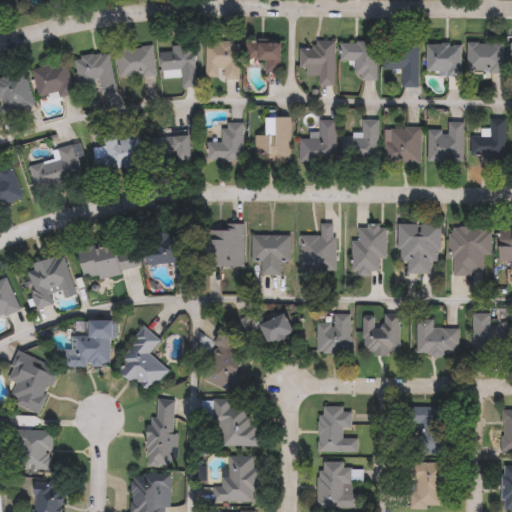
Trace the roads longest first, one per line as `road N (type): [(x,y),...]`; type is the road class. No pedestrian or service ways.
road 1 (residential): [(0,242),(117,205),(196,196),(511,193)]
road 2 (residential): [(0,41),(151,11),(511,5)]
road 3 (residential): [(511,386),(290,386),(292,511)]
road 4 (residential): [(478,386),(476,511)]
